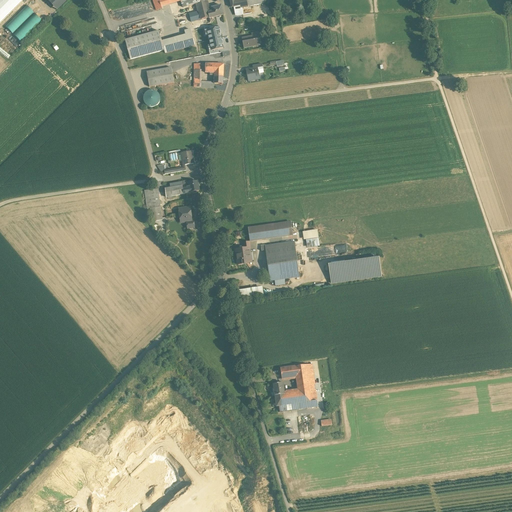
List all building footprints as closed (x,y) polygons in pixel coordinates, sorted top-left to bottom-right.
[(0,0),(0,22),(23,0),(22,0),(0,0)] [(45,0),(55,10),(65,0),(45,0)] [(180,0),(183,8),(196,5),(196,6),(198,5),(199,11),(189,14),(191,22),(209,18),(208,13),(207,11),(206,7),(205,2),(204,0),(180,0)] [(27,7),(26,6),(4,27),(11,33),(38,6),(33,1),(27,7)] [(221,6),(211,8),(213,12),(214,17),(224,15),(221,6)] [(16,31),(34,14),(32,13),(15,30),(16,31)] [(13,35),(19,42),(41,21),(34,14),(13,35)] [(208,35),(209,41),(221,38),(219,28),(213,29),(205,31),(206,36),(208,35)] [(185,35),(162,41),(164,51),(165,54),(195,46),(191,30),(184,31),(185,35)] [(159,31),(125,40),(130,60),(164,51),(162,41),(159,31)] [(252,36),(243,38),(244,42),(243,43),(244,49),(255,47),(254,44),(254,41),(260,40),(259,35),(252,36)] [(209,52),(212,51),(218,50),(224,48),(221,38),(209,41),(210,46),(208,46),(209,52)] [(224,65),(205,64),(205,73),(209,73),(209,76),(214,76),(214,75),(223,75),(224,65)] [(170,68),(146,72),(148,87),(173,83),(170,68)] [(254,69),(246,70),(248,82),(259,80),(258,69),(257,68),(254,69)] [(223,75),(214,75),(214,76),(214,78),(212,78),(212,80),(214,80),(214,83),(214,84),(215,84),(223,85),(223,75)] [(157,91),(142,91),(142,106),(157,105),(157,91)] [(191,151),(181,153),(183,165),(193,164),(191,151)] [(197,181),(188,183),(189,186),(187,186),(187,188),(182,189),(183,194),(199,191),(197,181)] [(182,186),(165,189),(166,197),(183,194),(182,189),(182,186)] [(158,189),(144,191),(147,209),(150,209),(160,207),(158,189)] [(199,194),(192,195),(193,203),(201,202),(199,194)] [(160,207),(150,209),(152,222),(162,220),(160,207)] [(190,208),(179,209),(180,220),(186,219),(187,222),(191,221),(190,208)] [(291,223),(248,228),(250,241),(268,239),(292,236),(291,223)] [(305,241),(317,238),(316,230),(301,233),(302,241),(305,241)] [(305,241),(307,249),(319,247),(317,238),(305,241)] [(294,242),(265,246),(265,251),(270,282),(299,277),(294,242)] [(244,249),(236,250),(238,265),(243,264),(243,263),(251,262),(249,249),(249,248),(244,249)] [(379,261),(329,267),(331,285),(381,279),(379,261)] [(261,289),(239,292),(239,294),(239,298),(262,295),(261,289)] [(299,392),(286,394),(287,396),(283,396),(282,396),(282,399),(276,400),(278,413),(298,410),(298,409),(318,407),(317,398),(312,364),(281,369),(282,379),(297,377),(299,392)] [(283,383),(274,385),(274,389),(273,390),(273,393),(275,393),(276,400),(282,399),(282,396),(283,396),(287,396),(286,394),(286,392),(284,392),(283,383)]
